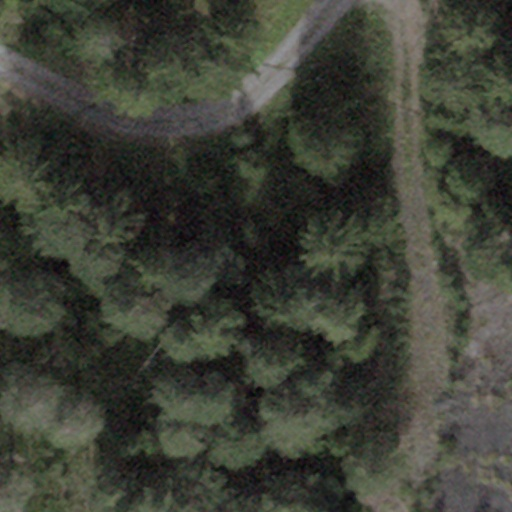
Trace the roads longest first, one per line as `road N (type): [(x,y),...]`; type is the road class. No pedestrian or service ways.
road 1 (track): [(393,0),(403,157),(427,302),(419,416)]
road 2 (track): [(337,0),(266,83),(202,127),(103,108),(0,55)]
